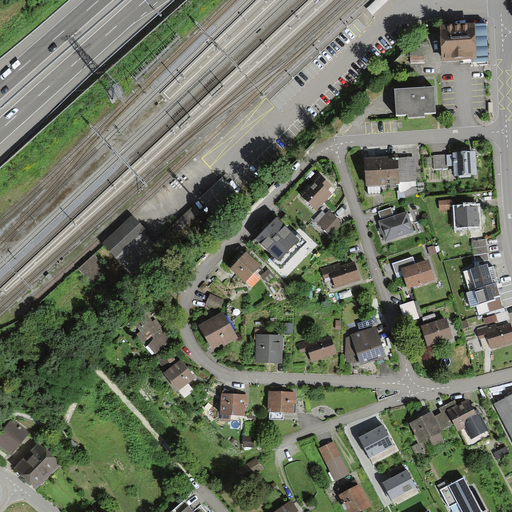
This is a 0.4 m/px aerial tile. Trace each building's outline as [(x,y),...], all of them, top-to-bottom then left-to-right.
[(486,25),(440,26),(441,65),(487,64),(486,25)] [(412,48),(413,64),(425,63),(425,48),(412,48)] [(395,93),(396,120),(435,118),(433,91),(395,93)] [(475,152),(454,152),(454,175),(475,174),(475,152)] [(398,160),(364,161),(365,193),(398,192),(398,160)] [(330,184),(321,175),(301,196),(317,210),(333,194),(328,189),(332,185),(330,184)] [(222,177),(198,199),(216,218),(240,196),(222,177)] [(480,226),(479,205),(455,207),(457,228),(480,226)] [(192,207),(159,234),(173,251),(207,225),(192,207)] [(154,210),(139,216),(144,228),(159,221),(154,210)] [(343,223),(330,210),(317,224),(330,236),(343,223)] [(407,213),(378,222),(384,244),(414,235),(407,213)] [(131,221),(105,245),(126,267),(152,243),(131,221)] [(276,221),(254,241),(273,260),(294,241),(276,221)] [(489,240),(475,240),(476,261),(490,260),(489,240)] [(245,251),(228,268),(246,285),(263,268),(245,251)] [(80,271),(93,284),(105,272),(91,259),(80,271)] [(352,260),(324,268),(330,291),(359,283),(352,260)] [(429,261),(399,269),(404,290),(435,282),(429,261)] [(491,261),(459,271),(468,300),(500,290),(491,261)] [(205,306),(217,311),(222,298),(210,294),(205,306)] [(416,301),(402,305),(407,322),(421,318),(416,301)] [(222,316),(200,328),(212,350),(234,338),(222,316)] [(511,344),(511,336),(506,316),(477,324),(485,353),(511,344)] [(456,340),(450,320),(418,330),(425,350),(456,340)] [(151,354),(169,340),(154,321),(136,334),(151,354)] [(378,323),(349,332),(359,366),(389,357),(378,323)] [(282,336),(254,334),(252,364),(280,367),(282,336)] [(329,334),(296,343),(302,364),(335,355),(329,334)] [(164,351),(156,357),(163,368),(171,362),(164,351)] [(162,372),(178,394),(196,380),(180,359),(162,372)] [(295,389),(268,388),(268,416),(294,417),(295,389)] [(246,391),(217,390),(215,417),(244,418),(246,391)] [(511,396),(494,406),(511,438),(511,396)] [(457,405),(455,401),(441,408),(443,412),(435,417),(432,412),(416,421),(411,424),(420,442),(430,437),(434,445),(444,440),(442,430),(453,424),(458,432),(465,428),(472,440),(488,431),(477,410),(475,411),(472,405),(468,399),(457,405)] [(30,431),(14,418),(0,434),(0,445),(11,454),(30,431)] [(359,436),(371,458),(394,446),(382,424),(359,436)] [(332,441),(319,447),(336,483),(348,477),(332,441)] [(419,444),(412,447),(419,460),(426,457),(419,444)] [(42,446),(17,470),(34,487),(59,462),(42,446)] [(507,447),(492,454),(496,461),(510,454),(507,447)] [(249,480),(266,469),(258,458),(242,468),(249,480)] [(406,470),(383,482),(392,501),(416,489),(406,470)] [(482,511),(464,478),(440,490),(449,507),(457,503),(461,511),(482,511)] [(360,483),(339,494),(349,511),(362,511),(373,507),(360,483)] [(101,511),(104,510),(97,501),(87,510),(88,511),(101,511)]
